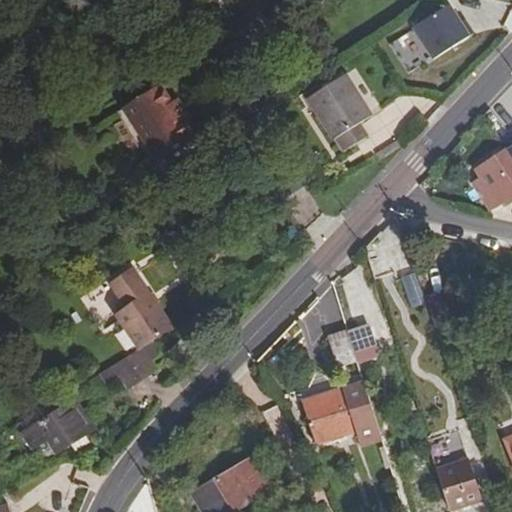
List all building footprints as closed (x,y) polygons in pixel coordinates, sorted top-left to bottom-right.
[(435,60),(475,34),(465,20),(462,23),(460,24),(457,20),(458,15),(451,5),(414,29),(435,60)] [(345,77),(309,99),(343,152),(369,135),(360,123),(372,116),(345,77)] [(165,174),(201,152),(182,121),(186,116),(177,102),(172,106),(160,88),(126,110),(165,174)] [(490,212),(511,199),(511,152),(510,150),(477,172),(482,179),(473,184),(490,212)] [(166,192),(158,179),(146,187),(153,198),(166,192)] [(114,313),(139,350),(142,348),(175,327),(137,268),(111,284),(125,306),(114,313)] [(426,301),(438,335),(466,324),(452,290),(426,301)] [(362,329),(349,335),(357,360),(371,356),(362,329)] [(357,360),(349,335),(330,340),(338,366),(357,360)] [(157,371),(142,348),(139,350),(127,357),(142,381),(157,371)] [(142,381),(127,357),(101,373),(110,386),(122,378),(128,389),(142,381)] [(382,440),(365,385),(304,404),(316,445),(359,432),(363,446),(382,440)] [(74,402),(29,431),(40,447),(47,443),(55,455),(93,430),(74,402)] [(511,446),(511,444),(511,443),(511,434),(502,439),(511,460),(511,459),(511,446)] [(251,459),(193,494),(204,511),(233,511),(270,490),(251,459)] [(438,469),(450,511),(481,501),(469,460),(438,469)]
